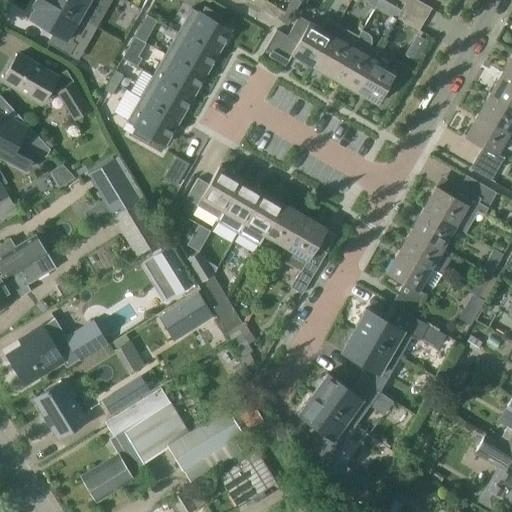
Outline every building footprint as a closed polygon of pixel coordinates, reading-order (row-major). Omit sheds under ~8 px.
[(36,4),(28,17),(53,31),(47,42),(68,55),(75,43),(71,40),(83,19),(48,0),(34,0),(33,2),(36,4)] [(48,0),(83,19),(94,0),(96,0),(99,1),(99,0),(48,0)] [(244,0),(260,9),(264,0),(244,0)] [(265,0),(264,0),(260,9),(281,21),(286,12),(265,0)] [(401,9),(384,0),(378,0),(374,7),(396,19),(397,17),(401,9)] [(431,8),(417,0),(406,0),(403,6),(425,19),(431,8)] [(191,7),(177,32),(216,55),(230,30),(216,22),(220,15),(204,6),(200,13),(191,7)] [(425,19),(403,6),(401,9),(397,17),(418,30),(425,19)] [(291,55),(312,66),(330,35),(331,35),(337,23),(327,18),(321,29),(310,23),(311,21),(299,15),(287,35),(276,29),(264,49),(270,52),(268,56),(285,65),(291,55)] [(154,24),(144,19),(134,36),(144,42),(154,24)] [(330,35),(312,66),(333,79),(351,47),(352,47),(358,36),(337,23),(331,35),(330,35)] [(351,47),(333,79),(354,91),(373,59),(377,51),(368,46),(369,43),(369,41),(369,39),(369,36),(368,35),(366,32),(364,31),(363,30),(361,30),(358,36),(352,47),(351,47)] [(177,32),(164,54),(204,76),(216,55),(177,32)] [(145,42),(144,42),(134,36),(121,58),(136,66),(140,58),(137,56),(145,42)] [(373,59),(354,91),(376,104),(386,87),(394,92),(409,67),(392,57),(378,49),(377,51),(373,59)] [(511,77),(511,52),(501,71),(511,77)] [(164,54),(152,75),(191,98),(204,76),(164,54)] [(18,55),(4,80),(43,103),(51,88),(56,91),(71,81),(64,70),(54,76),(18,55)] [(115,70),(109,80),(118,85),(123,75),(115,70)] [(511,77),(501,71),(489,92),(511,105),(511,77)] [(152,75),(139,97),(179,120),(191,98),(152,75)] [(112,94),(118,85),(109,80),(104,89),(112,94)] [(56,91),(73,118),(89,108),(71,81),(56,91)] [(477,113),(509,131),(511,132),(511,105),(489,92),(477,113)] [(0,156),(8,161),(23,170),(32,156),(35,149),(46,156),(50,148),(21,116),(0,94),(0,156)] [(139,97),(125,121),(135,127),(131,134),(147,143),(151,136),(165,144),(179,120),(139,97)] [(482,145),(476,157),(497,169),(504,157),(497,153),(509,131),(477,113),(464,135),(482,145)] [(175,185),(188,163),(176,156),(163,178),(175,185)] [(110,215),(138,198),(114,157),(86,174),(110,215)] [(470,167),(491,179),(497,169),(476,157),(470,167)] [(197,178),(185,198),(218,217),(222,211),(221,211),(240,179),(232,174),(233,171),(220,164),(219,166),(208,184),(197,178)] [(480,199),(487,187),(466,175),(459,186),(480,199)] [(218,217),(216,221),(237,233),(243,223),(262,191),(240,179),(221,211),(222,211),(218,217)] [(480,199),(459,186),(454,196),(435,185),(423,208),(455,226),(465,232),(478,211),(474,208),(477,202),(487,207),(496,192),(487,187),(480,199)] [(243,223),(237,233),(258,245),(264,235),(282,203),(262,191),(243,223)] [(0,217),(2,220),(17,211),(8,195),(6,196),(0,199),(0,217)] [(162,239),(138,198),(110,215),(134,256),(162,239)] [(285,247),(303,215),(282,203),(264,235),(285,247)] [(443,247),(455,226),(423,208),(411,229),(443,247)] [(325,228),(303,215),(285,247),(278,259),(300,271),(294,281),(296,289),(302,293),(312,276),(321,261),(335,235),(325,229),(325,228)] [(185,244),(197,251),(209,230),(198,223),(185,244)] [(453,253),(443,247),(411,229),(398,250),(431,269),(441,274),(453,253)] [(1,255),(0,255),(0,281),(46,253),(41,243),(35,235),(12,249),(18,257),(11,262),(6,264),(1,255)] [(78,270),(110,257),(103,242),(72,255),(78,270)] [(168,246),(141,262),(154,283),(165,277),(176,294),(192,285),(168,246)] [(481,269),(490,275),(502,253),(493,248),(481,269)] [(404,282),(392,303),(412,315),(418,305),(425,294),(419,290),(423,282),(433,288),(441,274),(431,269),(398,250),(386,272),(404,282)] [(188,257),(202,281),(211,275),(197,251),(188,257)] [(24,282),(53,264),(46,253),(0,281),(0,306),(28,289),(24,282)] [(478,296),(490,275),(481,269),(469,291),(478,296)] [(211,275),(202,281),(216,304),(210,307),(211,308),(225,299),(211,275)] [(198,291),(159,316),(174,340),(213,315),(198,291)] [(225,299),(211,308),(225,332),(239,323),(225,299)] [(365,308),(353,329),(399,356),(411,336),(418,340),(420,337),(438,347),(445,335),(396,306),(388,321),(365,308)] [(29,340),(8,354),(26,383),(49,368),(62,360),(65,366),(76,360),(77,361),(107,343),(91,319),(64,336),(54,318),(41,326),(26,335),(29,340)] [(239,323),(225,332),(242,361),(249,373),(258,368),(244,344),(252,340),(242,323),(240,324),(239,323)] [(353,329),(340,351),(365,365),(358,378),(379,391),(399,356),(353,329)] [(469,358),(477,339),(460,332),(452,351),(469,358)] [(142,365),(128,340),(112,350),(126,374),(142,365)] [(300,390),(314,369),(289,353),(263,391),(278,401),(290,383),(300,390)] [(249,373),(242,361),(230,368),(233,373),(227,376),(237,393),(255,382),(249,373)] [(326,373),(312,393),(355,424),(379,391),(358,378),(349,389),(326,373)] [(109,416),(148,392),(139,378),(100,402),(109,416)] [(74,394),(66,380),(36,397),(59,437),(86,421),(71,396),(74,394)] [(117,453),(82,475),(97,500),(134,477),(129,470),(168,446),(182,470),(243,433),(242,431),(263,420),(248,395),(228,408),(227,407),(189,431),(171,401),(169,401),(160,386),(105,420),(106,421),(105,421),(113,435),(108,438),(117,453)] [(312,393),(297,413),(320,430),(313,440),(333,455),(355,424),(312,393)] [(484,434),(483,435),(511,451),(511,396),(511,397),(508,404),(511,406),(511,426),(511,428),(507,426),(497,441),(484,434)] [(511,451),(483,435),(473,452),(498,466),(478,500),(491,507),(498,496),(511,504),(511,451)] [(276,483),(257,451),(217,476),(237,507),(276,483)] [(410,497),(405,504),(413,511),(432,486),(407,467),(393,485),(410,497)] [(170,499),(177,511),(189,511),(202,505),(192,487),(170,499)] [(396,511),(402,503),(388,495),(378,511),(396,511)]
